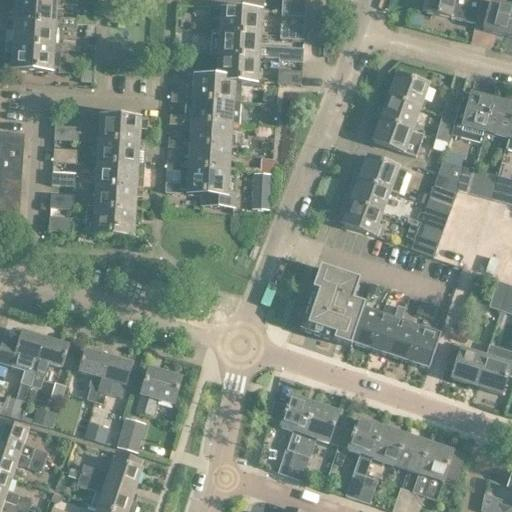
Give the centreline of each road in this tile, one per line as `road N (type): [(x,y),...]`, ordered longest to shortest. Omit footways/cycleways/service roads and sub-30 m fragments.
road 1 (residential): [(241,344),(361,33)]
road 2 (residential): [(27,280),(39,95),(165,99)]
road 3 (residential): [(511,435),(241,344)]
road 4 (residential): [(241,344),(27,280)]
road 5 (residential): [(511,71),(361,33)]
road 6 (residential): [(219,477),(241,344)]
